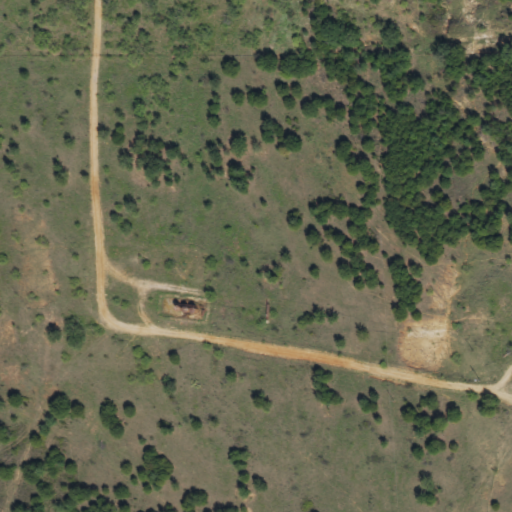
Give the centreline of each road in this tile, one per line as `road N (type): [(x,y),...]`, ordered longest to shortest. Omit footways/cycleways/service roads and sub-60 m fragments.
road 1 (residential): [(107,511),(111,78),(72,0)]
road 2 (residential): [(511,271),(390,261),(278,211),(151,83),(111,78)]
